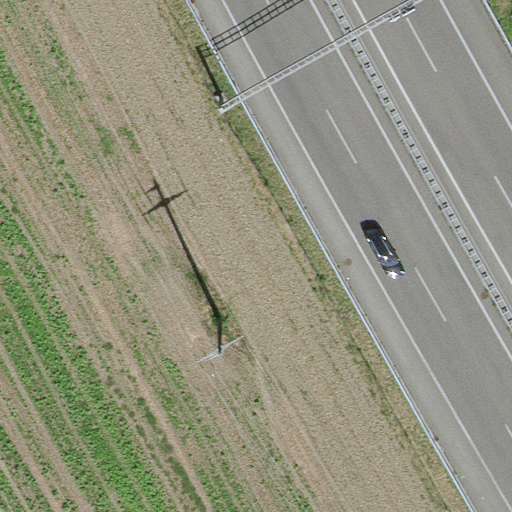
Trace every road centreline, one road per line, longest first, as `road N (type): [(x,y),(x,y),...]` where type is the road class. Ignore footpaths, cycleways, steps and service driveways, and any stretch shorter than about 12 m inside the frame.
road 1 (motorway): [(268,0),(511,424)]
road 2 (motorway): [(511,167),(417,0)]
